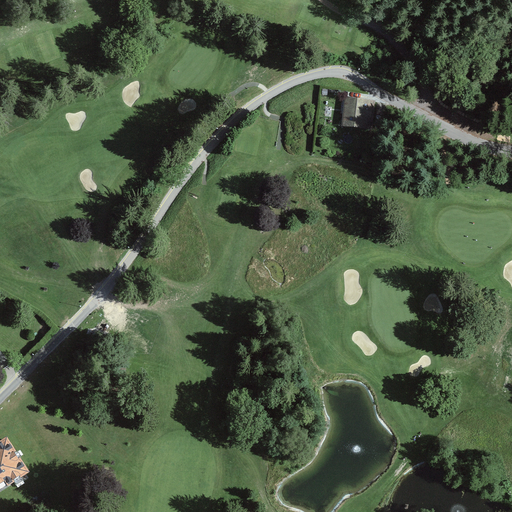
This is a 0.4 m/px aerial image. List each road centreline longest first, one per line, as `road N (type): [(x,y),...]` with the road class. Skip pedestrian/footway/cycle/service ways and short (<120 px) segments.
road 1 (residential): [(0,400),(104,291),(224,132),(299,79),(346,75),(464,137),(511,150)]
road 2 (track): [(464,137),(422,81),(414,54),(391,36),(375,0)]
